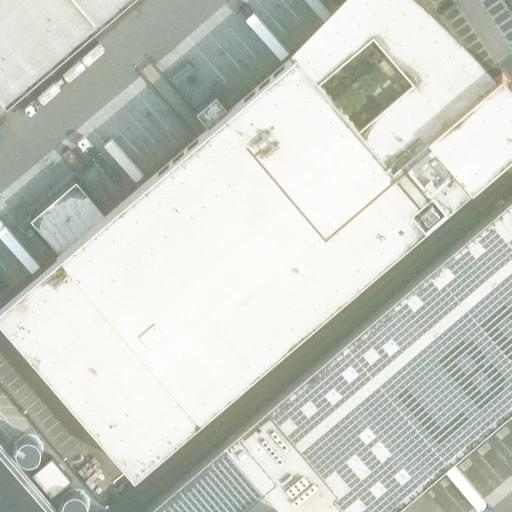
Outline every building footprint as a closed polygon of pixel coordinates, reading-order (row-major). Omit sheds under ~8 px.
[(0,300),(0,311),(135,469),(511,145),(511,79),(501,66),(476,89),(399,0),(350,0),(228,105),(216,91),(196,108),(208,122),(105,211),(76,177),(30,217),(59,250),(0,300)] [(0,0),(0,91),(7,100),(123,0),(0,0)] [(389,511),(511,407),(511,194),(225,441),(141,511),(389,511)] [(0,511),(60,511),(0,441),(0,511)] [(72,479),(50,455),(31,474),(51,498),(72,479)]
